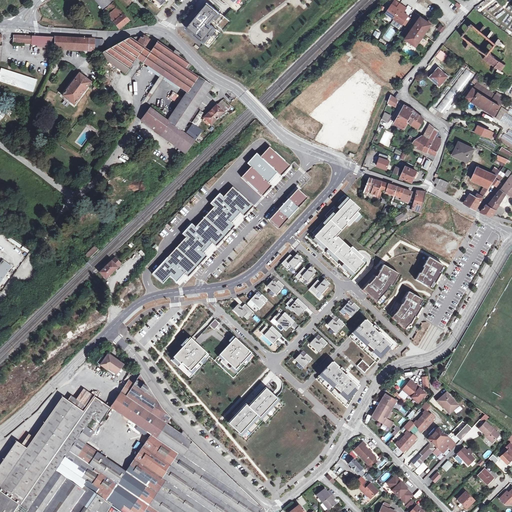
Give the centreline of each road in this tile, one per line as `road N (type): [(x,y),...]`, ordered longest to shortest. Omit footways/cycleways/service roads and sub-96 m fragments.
road 1 (tertiary): [(111,328),(166,406),(273,508)]
road 2 (residential): [(468,6),(402,91),(446,128),(427,187)]
road 3 (unclassified): [(162,31),(280,133),(341,167)]
road 4 (unclassified): [(0,148),(77,197),(136,125)]
road 5 (tertiary): [(0,432),(111,328)]
road 6 (tertiary): [(422,357),(446,347),(511,240)]
road 7 (unclassified): [(22,26),(162,31)]
road 8 (residential): [(356,420),(446,511)]
road 9 (tertiary): [(273,508),(337,453),(356,420)]
